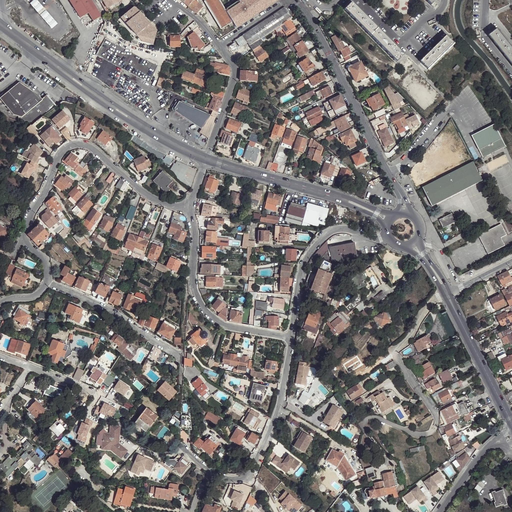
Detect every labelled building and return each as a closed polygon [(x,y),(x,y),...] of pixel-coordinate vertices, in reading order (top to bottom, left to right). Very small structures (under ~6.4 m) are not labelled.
[(36,0),(34,0),(30,4),(52,29),(58,24),(36,0)] [(101,16),(90,0),(67,0),(80,19),(88,14),(93,22),(101,16)] [(102,0),(103,1),(107,8),(119,1),(118,0),(102,0)] [(189,7),(193,10),(198,4),(194,0),(189,7)] [(235,26),(219,0),(205,0),(204,1),(205,3),(222,31),(225,30),(224,28),(229,25),(231,29),(235,26)] [(239,1),(225,10),(237,27),(277,0),(244,0),(243,1),(242,0),(241,0),(239,2),(239,1)] [(358,22),(365,15),(352,1),(345,9),(358,22)] [(197,14),(203,7),(200,5),(198,4),(193,10),(197,14)] [(134,6),(121,18),(137,36),(155,40),(156,36),(157,31),(135,7),(135,8),(134,7),(134,6)] [(285,7),(247,32),(257,47),(260,45),(263,43),(260,38),(279,26),(281,25),(290,19),(292,17),(285,7)] [(371,35),(378,28),(365,15),(358,22),(371,35)] [(137,36),(121,18),(119,20),(135,38),(137,36)] [(297,29),(290,19),(281,25),(284,29),(288,35),(297,29)] [(188,26),(192,31),(198,27),(194,21),(188,26)] [(384,48),(392,41),(378,28),(371,35),(384,48)] [(498,30),(489,37),(501,51),(509,44),(498,30)] [(295,45),(303,40),(297,31),(289,36),(295,45)] [(198,48),(199,50),(205,46),(194,32),(187,37),(192,49),(197,49),(198,48)] [(243,35),(252,50),(257,47),(247,32),(243,35)] [(436,48),(443,55),(455,43),(448,35),(436,48)] [(180,36),(170,37),(170,47),(180,46),(180,36)] [(292,47),(295,45),(289,36),(286,38),(292,47)] [(336,36),(333,39),(340,52),(341,52),(345,59),(357,51),(351,45),(346,49),(342,42),(341,41),(336,36)] [(97,55),(149,83),(158,66),(134,53),(105,38),(102,46),(97,55)] [(307,46),(303,40),(295,45),(299,51),(301,50),(307,46)] [(397,61),(405,54),(392,41),(384,48),(397,61)] [(511,47),(509,44),(501,51),(511,64),(511,47)] [(257,47),(252,50),(255,53),(262,48),(260,45),(257,47)] [(267,56),(262,48),(255,53),(260,61),(267,56)] [(443,55),(436,48),(421,62),(429,69),(443,55)] [(292,53),(289,49),(283,53),(281,54),(284,58),(292,53)] [(310,74),(316,70),(314,67),(310,60),(301,66),(305,72),(308,76),(310,74)] [(229,70),(228,66),(215,63),(215,64),(214,68),(214,69),(218,70),(217,74),(228,77),(229,73),(229,70)] [(349,69),(351,73),(356,82),(368,76),(361,63),(353,67),(349,69)] [(252,70),(248,70),(241,70),(240,80),(258,81),(258,74),(255,74),(253,74),(253,70),(252,70)] [(192,82),(195,75),(184,71),(181,78),(192,82)] [(326,79),(322,71),(318,73),(312,76),(310,78),(314,85),(326,79)] [(196,72),(195,75),(192,82),(204,86),(205,83),(208,76),(207,76),(203,74),(199,73),(196,72)] [(245,90),(246,86),(239,81),(237,87),(240,88),(245,90)] [(43,99),(43,98),(39,94),(23,84),(20,82),(1,98),(14,114),(21,116),(23,116),(43,99)] [(323,99),(336,92),(331,84),(318,91),(321,96),(322,95),(323,99)] [(254,93),(245,90),(240,88),(236,97),(243,100),(242,102),(247,104),(248,102),(251,103),(252,99),(254,93)] [(398,93),(394,95),(388,88),(384,90),(396,111),(409,104),(398,93)] [(317,92),(315,89),(303,95),(304,97),(305,100),(317,94),(317,92)] [(213,95),(222,98),(224,93),(213,90),(211,94),(211,95),(213,95)] [(34,124),(57,105),(47,94),(43,98),(43,99),(23,116),(21,116),(19,119),(34,124)] [(221,101),(222,98),(213,95),(209,104),(207,103),(205,107),(210,110),(212,110),(217,112),(221,101)] [(344,102),(340,95),(323,103),(331,118),(348,110),(345,104),(344,104),(343,102),(344,102)] [(386,106),(380,95),(375,97),(370,100),(376,112),(386,106)] [(200,132),(208,138),(216,117),(217,112),(212,110),(210,115),(208,114),(192,107),(193,105),(181,100),(180,102),(178,101),(175,109),(203,127),(200,132)] [(231,112),(233,113),(239,116),(243,107),(235,103),(231,112)] [(310,105),(303,109),(307,117),(302,120),(304,125),(306,124),(307,128),(322,120),(318,112),(320,111),(318,107),(312,109),(310,105)] [(63,110),(52,120),(56,124),(59,129),(71,119),(67,115),(63,110)] [(402,113),(391,118),(393,123),(395,121),(399,130),(408,126),(405,120),(402,113)] [(350,126),(345,115),(335,120),(337,124),(338,127),(340,131),(350,126)] [(415,115),(405,120),(408,126),(409,128),(413,126),(413,127),(420,124),(415,115)] [(95,123),(86,116),(80,124),(82,125),(80,128),(88,133),(95,123)] [(232,134),(236,135),(239,126),(241,123),(229,118),(226,128),(232,131),(232,134)] [(399,130),(395,121),(393,123),(391,118),(389,119),(392,125),(394,124),(398,130),(399,130)] [(337,124),(335,120),(327,124),(329,128),(333,126),(337,124)] [(276,124),(271,137),(275,138),(277,135),(282,137),(285,127),(276,124)] [(329,128),(327,124),(318,128),(317,129),(319,134),(329,128)] [(507,146),(495,124),(473,136),(484,157),(507,146)] [(61,134),(53,125),(45,132),(40,136),(49,146),(54,142),(53,141),(59,136),(61,134)] [(30,127),(25,132),(33,139),(38,134),(30,127)] [(60,132),(67,141),(71,139),(66,133),(69,131),(66,127),(60,132)] [(287,129),(282,142),(292,145),(297,132),(287,129)] [(350,129),(340,134),(339,135),(342,141),(345,140),(347,145),(348,145),(354,141),(356,141),(350,129)] [(387,129),(378,134),(386,148),(395,144),(387,129)] [(110,141),(112,138),(103,131),(97,139),(106,145),(108,141),(110,141)] [(129,141),(159,161),(161,159),(164,155),(158,152),(133,134),(129,141)] [(233,137),(231,136),(224,134),(224,135),(221,143),(224,144),(228,146),(230,147),(233,137)] [(62,139),(59,136),(53,141),(54,142),(49,146),(50,147),(55,143),(56,144),(62,139)] [(308,140),(298,136),(292,152),(297,154),(299,151),(304,152),(308,140)] [(455,150),(451,142),(444,145),(445,148),(447,147),(448,148),(445,149),(446,150),(444,151),(443,149),(432,155),(433,158),(432,159),(433,161),(435,166),(437,169),(435,170),(437,173),(444,169),(445,172),(458,166),(455,159),(452,152),(455,150)] [(37,165),(40,160),(45,154),(36,146),(35,147),(31,145),(25,158),(31,162),(37,165)] [(248,145),(243,158),(255,162),(260,150),(248,145)] [(320,162),(322,156),(319,155),(320,151),(311,148),(307,157),(320,162)] [(366,161),(361,151),(352,156),(357,165),(366,161)] [(74,162),(76,160),(77,158),(71,153),(64,161),(73,168),(77,165),(76,164),(74,162)] [(147,168),(147,167),(144,162),(146,161),(146,160),(144,156),(134,160),(139,172),(147,168)] [(159,161),(191,190),(197,169),(177,161),(172,169),(161,159),(159,161)] [(39,166),(37,165),(31,162),(29,165),(27,164),(21,174),(28,178),(32,171),(34,168),(36,169),(39,166)] [(484,180),(475,162),(424,187),(433,205),(484,180)] [(331,178),(335,167),(325,163),(321,174),(331,178)] [(87,171),(80,165),(76,169),(78,171),(77,172),(81,175),(83,173),(84,174),(87,171)] [(342,168),(339,177),(348,180),(351,171),(346,169),(342,168)] [(168,186),(173,181),(163,171),(161,174),(159,175),(156,179),(154,181),(167,193),(171,189),(168,186)] [(109,184),(115,176),(112,173),(106,181),(109,184)] [(65,175),(63,178),(69,182),(64,188),(67,191),(74,182),(65,175)] [(69,182),(63,178),(61,177),(55,185),(62,190),(64,188),(69,182)] [(208,179),(205,187),(215,190),(217,187),(218,181),(213,180),(209,178),(208,179)] [(116,187),(120,189),(124,182),(121,179),(116,187)] [(55,189),(63,199),(65,197),(62,192),(61,193),(57,188),(55,189)] [(82,195),(75,188),(69,194),(76,201),(82,195)] [(250,198),(260,201),(263,192),(252,190),(250,198)] [(233,192),(230,202),(240,205),(243,195),(233,192)] [(276,205),(279,196),(269,193),(265,206),(277,208),(277,206),(276,205)] [(85,197),(77,205),(85,212),(92,204),(89,200),(85,197)] [(61,207),(53,198),(46,204),(54,214),(61,207)] [(288,214),(285,225),(302,227),(302,226),(307,227),(308,224),(316,225),(316,223),(324,225),(329,210),(330,204),(309,198),(308,204),(306,208),(302,207),(303,206),(291,203),(290,207),(288,214)] [(64,201),(71,212),(74,209),(67,199),(64,201)] [(150,206),(145,204),(142,210),(148,213),(150,206)] [(203,204),(201,213),(215,217),(216,214),(217,207),(203,204)] [(71,212),(72,213),(75,216),(81,210),(77,206),(75,207),(74,209),(71,212)] [(335,208),(333,215),(343,219),(343,218),(346,210),(346,209),(335,206),(335,208)] [(126,217),(131,219),(135,209),(131,207),(126,217)] [(93,208),(86,218),(93,224),(101,214),(93,208)] [(59,222),(48,209),(45,212),(46,213),(42,217),(44,219),(42,221),(51,229),(59,222)] [(169,230),(168,232),(174,235),(173,238),(183,242),(186,233),(180,231),(181,227),(177,225),(178,220),(179,214),(174,212),(171,223),(170,224),(170,225),(169,230)] [(248,220),(259,222),(260,215),(249,213),(248,220)] [(456,221),(452,213),(440,219),(443,227),(456,221)] [(105,214),(103,218),(105,218),(99,226),(100,226),(108,231),(108,232),(113,224),(112,222),(113,220),(113,219),(113,218),(108,215),(107,215),(107,216),(105,214)] [(268,220),(267,223),(276,224),(278,224),(280,218),(270,215),(268,220)] [(82,221),(91,227),(93,224),(86,218),(85,218),(82,221)] [(218,224),(224,224),(224,219),(208,218),(207,228),(217,229),(217,228),(218,224)] [(11,226),(0,219),(0,224),(8,230),(11,226)] [(82,222),(80,224),(89,230),(91,227),(82,221),(82,222)] [(171,223),(165,221),(163,229),(169,230),(170,225),(170,224),(171,223)] [(0,236),(3,238),(8,230),(0,224),(0,236)] [(118,224),(112,236),(120,240),(124,231),(123,231),(125,227),(118,224)] [(497,228),(479,236),(488,254),(505,246),(501,238),(507,235),(502,224),(498,226),(500,230),(498,231),(497,228)] [(39,225),(28,235),(38,246),(49,235),(39,225)] [(289,227),(281,226),(280,240),(280,242),(286,243),(286,240),(289,240),(289,234),(289,227)] [(498,226),(479,235),(479,236),(497,228),(498,231),(500,230),(498,226)] [(100,248),(103,250),(106,244),(96,236),(98,232),(95,230),(91,237),(100,245),(99,247),(100,248)] [(259,240),(268,241),(269,231),(259,230),(259,240)] [(207,231),(206,245),(216,246),(220,246),(223,246),(224,238),(217,237),(217,232),(207,231)] [(78,233),(74,237),(73,238),(78,244),(85,238),(80,232),(78,233)] [(126,243),(135,247),(139,236),(133,234),(133,235),(130,234),(126,243)] [(295,235),(289,234),(289,240),(286,240),(286,243),(295,243),(295,235)] [(139,236),(135,247),(144,250),(147,241),(144,239),(142,238),(139,236)] [(320,258),(322,259),(326,252),(331,251),(330,247),(333,246),(333,243),(329,243),(328,239),(321,245),(315,254),(320,258)] [(331,251),(332,262),(357,257),(355,243),(333,246),(330,247),(331,251)] [(152,245),(148,254),(158,258),(161,249),(153,245),(152,245)] [(216,247),(203,247),(203,257),(215,258),(215,252),(216,252),(216,247)] [(296,261),(297,249),(286,249),(286,255),(286,259),(286,260),(296,261)] [(322,259),(333,263),(332,262),(331,251),(326,252),(322,259)] [(144,258),(156,262),(158,258),(148,254),(145,253),(144,258)] [(312,259),(310,261),(313,263),(315,260),(318,262),(320,258),(315,254),(314,256),(312,259)] [(157,264),(158,263),(156,262),(144,258),(143,260),(149,263),(155,268),(157,264)] [(181,263),(171,259),(167,268),(177,272),(181,263)] [(251,265),(251,261),(249,261),(247,261),(247,265),(246,274),(246,276),(248,276),(254,276),(254,265),(251,265)] [(16,267),(10,264),(7,270),(14,273),(16,267)] [(220,265),(203,264),(203,268),(201,268),(201,273),(220,274),(220,265)] [(291,266),(284,266),(281,266),(281,277),(290,277),(290,271),(291,266)] [(69,274),(72,271),(64,267),(62,270),(60,274),(62,275),(58,281),(71,287),(76,278),(69,274)] [(363,274),(364,274),(366,272),(363,267),(359,270),(359,271),(356,273),(355,272),(350,275),(352,279),(351,280),(353,285),(354,284),(356,286),(358,290),(362,288),(361,286),(366,284),(363,280),(365,279),(363,274)] [(17,269),(13,278),(24,283),(28,274),(17,269)] [(332,274),(320,270),(312,290),(325,294),(332,274)] [(313,284),(317,273),(310,271),(306,282),(313,284)] [(511,279),(508,271),(498,276),(502,285),(505,284),(506,286),(507,287),(511,284),(511,279)] [(219,277),(220,275),(216,275),(216,277),(206,276),(206,286),(223,287),(223,277),(219,277)] [(289,291),(290,277),(281,277),(280,282),(280,291),(289,291)] [(24,283),(13,278),(11,281),(22,286),(24,283)] [(90,282),(79,278),(76,286),(86,291),(90,282)] [(105,287),(99,285),(95,293),(105,298),(110,287),(106,285),(105,287)] [(501,289),(504,296),(508,294),(511,292),(511,286),(508,287),(509,290),(506,291),(505,289),(503,290),(502,288),(501,289)] [(122,296),(113,291),(110,299),(108,301),(118,305),(122,296)] [(373,300),(379,306),(388,297),(383,293),(382,292),(373,300)] [(493,304),(495,309),(505,304),(500,294),(490,299),(493,304)] [(135,297),(129,295),(124,308),(129,310),(130,308),(137,311),(140,303),(133,300),(134,298),(135,297)] [(335,295),(331,304),(338,307),(341,298),(338,297),(335,295)] [(266,302),(256,301),(255,309),(267,310),(267,307),(272,307),(273,303),(269,302),(270,297),(267,297),(266,302)] [(277,298),(273,297),(273,303),(272,307),(284,309),(285,299),(281,299),(280,299),(280,298),(277,298)] [(220,313),(221,311),(224,307),(226,305),(218,299),(212,307),(220,313)] [(492,311),(495,309),(493,304),(490,299),(487,301),(489,306),(492,311)] [(65,313),(70,315),(74,306),(69,303),(65,313)] [(70,319),(74,321),(79,323),(83,315),(81,314),(83,310),(74,306),(70,315),(71,316),(70,319)] [(141,318),(138,323),(143,327),(147,316),(149,311),(150,309),(146,308),(143,315),(142,318),(141,318)] [(28,315),(19,309),(13,319),(23,325),(28,315)] [(79,323),(82,324),(87,312),(83,310),(81,314),(83,315),(79,323)] [(243,312),(232,310),(230,320),(241,322),(243,312)] [(314,328),(318,329),(319,324),(317,323),(321,311),(317,310),(316,312),(310,310),(302,329),(312,333),(314,328)] [(218,315),(227,320),(227,315),(221,311),(220,313),(218,315)] [(349,322),(340,312),(337,315),(335,313),(333,315),(328,320),(338,331),(349,322)] [(511,322),(511,323),(511,312),(508,315),(506,312),(497,317),(499,321),(502,327),(511,322)] [(387,318),(384,313),(376,317),(379,322),(381,326),(389,321),(387,318)] [(157,320),(148,316),(144,325),(154,329),(157,320)] [(269,325),(274,325),(279,326),(279,322),(279,318),(279,317),(270,316),(269,321),(269,325)] [(165,320),(163,323),(175,330),(177,327),(165,320)] [(175,330),(163,323),(158,332),(170,339),(175,330)] [(191,336),(200,347),(201,346),(205,343),(208,340),(206,337),(202,338),(200,336),(201,332),(199,329),(195,333),(191,336)] [(511,329),(510,330),(509,329),(499,334),(501,339),(505,337),(508,342),(511,341),(511,343),(511,329)] [(298,332),(296,342),(301,346),(305,334),(298,332)] [(116,335),(112,341),(119,347),(118,349),(129,358),(130,357),(132,359),(133,358),(131,356),(133,354),(126,348),(128,344),(129,343),(124,340),(116,335)] [(191,336),(186,341),(195,351),(200,347),(191,336)] [(428,343),(425,337),(418,340),(418,341),(416,342),(417,344),(417,345),(421,350),(427,348),(427,347),(425,344),(428,343)] [(60,356),(62,349),(64,344),(63,343),(63,341),(61,341),(60,340),(59,340),(59,341),(53,339),(48,352),(54,354),(51,360),(57,362),(60,356)] [(29,344),(18,340),(17,340),(16,346),(14,350),(26,354),(29,344)] [(128,344),(126,348),(133,354),(131,356),(133,358),(136,355),(130,350),(130,349),(130,348),(130,347),(130,346),(129,345),(128,344)] [(162,351),(154,345),(147,359),(155,364),(162,351)] [(230,364),(232,353),(230,353),(230,352),(225,351),(222,362),(230,364)] [(239,365),(241,355),(236,354),(232,353),(230,364),(238,365),(239,365)] [(244,356),(241,355),(239,365),(238,370),(242,371),(241,372),(247,372),(249,357),(244,356)] [(417,355),(411,358),(415,367),(422,364),(417,355)] [(511,358),(510,356),(507,357),(501,360),(502,360),(503,363),(506,370),(511,367),(511,358)] [(268,369),(275,371),(277,362),(276,362),(268,360),(267,360),(266,369),(268,369)] [(390,369),(396,365),(393,361),(387,364),(390,369)] [(95,384),(100,386),(103,382),(104,380),(108,374),(110,370),(99,362),(95,368),(93,367),(90,372),(91,373),(89,378),(96,382),(95,384)] [(427,379),(436,374),(430,363),(423,367),(425,371),(426,374),(425,375),(425,376),(427,379)] [(147,367),(144,364),(139,373),(140,374),(147,367)] [(298,382),(298,388),(306,389),(307,384),(306,383),(309,367),(300,365),(297,382),(298,382)] [(73,378),(79,381),(84,372),(78,369),(73,378)] [(251,373),(251,376),(261,378),(263,372),(255,370),(254,374),(251,373)] [(442,374),(439,375),(444,385),(453,380),(449,370),(445,372),(442,374)] [(115,378),(108,374),(104,380),(103,382),(110,386),(115,378)] [(205,389),(207,388),(198,377),(191,383),(196,389),(197,388),(200,393),(199,393),(201,396),(206,391),(205,389)] [(425,382),(426,384),(428,389),(432,387),(434,390),(441,386),(439,381),(437,382),(436,379),(433,380),(433,378),(428,380),(426,381),(425,382)] [(129,387),(118,380),(113,388),(124,395),(129,387)] [(157,390),(159,391),(165,384),(175,393),(177,391),(165,381),(157,390)] [(459,388),(457,383),(451,385),(449,386),(452,391),(459,388)] [(165,384),(159,391),(169,400),(175,393),(165,384)] [(51,396),(55,387),(50,385),(49,388),(47,388),(46,390),(45,389),(43,393),(51,397),(51,396)] [(257,390),(264,392),(265,390),(253,386),(249,398),(261,401),(263,396),(256,394),(257,390)] [(362,394),(356,386),(352,390),(352,391),(350,392),(354,399),(362,394)] [(62,390),(55,387),(51,396),(56,397),(57,394),(60,395),(62,390)] [(434,394),(431,395),(432,397),(435,396),(438,394),(442,402),(444,405),(447,404),(454,400),(452,398),(450,398),(445,388),(442,390),(434,394)] [(377,401),(386,395),(384,392),(381,394),(380,391),(370,397),(374,402),(377,400),(377,401)] [(388,399),(386,395),(377,401),(380,404),(381,407),(380,408),(384,413),(393,407),(387,399),(388,399)] [(34,408),(30,412),(37,418),(45,410),(36,401),(31,405),(34,408)] [(450,418),(452,422),(470,414),(464,401),(458,404),(453,407),(454,409),(453,410),(456,416),(450,418)] [(97,406),(94,413),(98,415),(99,412),(107,416),(107,414),(112,417),(116,409),(104,403),(101,408),(97,406)] [(420,407),(423,415),(429,413),(425,404),(420,407)] [(323,421),(328,425),(333,427),(339,418),(343,412),(333,405),(323,421)] [(443,415),(447,424),(452,422),(450,418),(456,416),(453,410),(454,409),(453,407),(452,405),(446,408),(446,409),(446,410),(444,411),(445,414),(443,415)] [(145,408),(138,418),(150,427),(158,417),(145,408)] [(256,422),(258,419),(260,415),(252,410),(250,414),(244,423),(255,429),(258,424),(256,422)] [(208,412),(204,418),(216,425),(220,419),(208,412)] [(244,423),(250,414),(248,413),(245,418),(244,417),(241,421),(244,423)] [(181,422),(172,416),(168,423),(180,430),(180,428),(181,422)] [(181,422),(180,428),(190,428),(191,417),(181,416),(181,422)] [(150,427),(138,418),(133,423),(146,433),(150,427)] [(333,427),(328,425),(326,427),(334,432),(341,419),(339,418),(333,427)] [(77,441),(85,443),(87,439),(86,438),(90,426),(91,426),(92,422),(85,419),(84,424),(81,423),(77,435),(79,436),(77,441)] [(50,431),(57,438),(58,438),(66,429),(60,423),(56,427),(54,426),(50,431)] [(444,427),(445,430),(448,436),(456,432),(455,432),(452,425),(452,424),(444,427)] [(103,444),(113,445),(113,449),(118,453),(117,454),(122,458),(128,450),(124,446),(123,446),(117,440),(117,439),(118,435),(120,436),(120,425),(111,425),(110,433),(108,433),(104,429),(98,434),(98,443),(103,444)] [(236,427),(229,439),(240,445),(241,441),(246,434),(236,427)] [(43,429),(40,431),(31,438),(36,442),(39,437),(41,435),(45,431),(43,429)] [(55,440),(57,438),(50,431),(48,433),(55,440)] [(259,437),(252,433),(251,436),(248,440),(255,444),(259,437)] [(300,441),(298,440),(294,447),(304,453),(312,438),(304,433),(300,441)] [(215,444),(217,441),(211,436),(209,439),(208,439),(204,443),(199,439),(194,444),(200,449),(202,447),(210,455),(218,446),(215,444)] [(39,437),(36,442),(37,444),(40,446),(43,443),(44,442),(42,440),(39,437)] [(450,440),(451,442),(456,452),(463,449),(457,437),(450,440)] [(9,465),(13,467),(15,465),(17,467),(16,468),(21,473),(26,468),(21,463),(27,457),(28,458),(31,462),(32,461),(36,466),(41,460),(36,455),(35,456),(32,453),(33,452),(29,449),(26,453),(24,450),(26,448),(27,449),(31,446),(26,441),(21,445),(22,447),(20,448),(19,447),(17,449),(18,450),(15,453),(13,456),(12,454),(9,457),(6,455),(0,461),(0,462),(6,468),(9,465)] [(113,445),(103,444),(103,450),(113,450),(117,454),(118,453),(113,449),(113,445)] [(56,453),(52,457),(61,466),(74,453),(70,448),(61,458),(56,453)] [(344,457),(339,454),(333,450),(326,462),(337,468),(346,482),(352,478),(351,476),(355,473),(344,457)] [(464,451),(457,455),(459,458),(457,460),(461,465),(457,468),(461,472),(469,461),(470,458),(467,453),(466,454),(464,451)] [(74,453),(61,466),(62,466),(74,453)] [(141,453),(134,467),(142,471),(146,464),(154,469),(157,462),(141,453)] [(293,466),(297,469),(301,464),(290,455),(288,458),(286,461),(284,460),(283,460),(279,457),(274,465),(286,473),(292,465),(293,466)] [(52,457),(51,457),(48,460),(57,468),(58,466),(60,469),(62,467),(62,466),(61,466),(52,457)] [(183,476),(190,468),(179,460),(172,468),(183,476)] [(237,469),(243,466),(239,460),(232,465),(237,469)] [(296,470),(297,469),(293,466),(292,465),(286,473),(288,474),(292,468),(296,470)] [(202,472),(197,468),(192,474),(198,478),(202,472)] [(359,480),(365,478),(363,471),(357,474),(359,480)] [(439,481),(444,478),(440,472),(425,482),(434,496),(438,493),(437,491),(440,489),(437,485),(435,482),(439,480),(439,481)] [(395,486),(392,473),(383,475),(385,481),(375,484),(376,487),(377,491),(395,486)] [(157,487),(155,494),(160,494),(159,498),(172,500),(173,496),(173,493),(178,493),(179,484),(170,483),(169,489),(157,487)] [(369,500),(397,492),(396,486),(395,486),(377,491),(376,487),(370,489),(368,489),(366,490),(369,500)] [(415,496),(417,498),(420,502),(423,500),(425,503),(428,500),(419,486),(404,496),(408,502),(413,499),(412,498),(415,496)] [(136,490),(126,487),(124,491),(118,489),(114,503),(125,507),(125,505),(130,507),(136,490)] [(492,492),(496,503),(494,503),(496,507),(504,504),(504,506),(508,504),(504,495),(505,494),(503,490),(496,493),(495,491),(492,492)] [(296,511),(302,506),(285,491),(279,499),(282,502),(281,504),(290,511),(296,511)] [(242,499),(233,495),(230,503),(233,505),(231,510),(236,511),(238,511),(240,508),(239,507),(242,499)] [(250,496),(246,504),(253,506),(258,501),(250,496)] [(409,504),(417,498),(415,496),(412,498),(413,499),(408,502),(409,504)]
